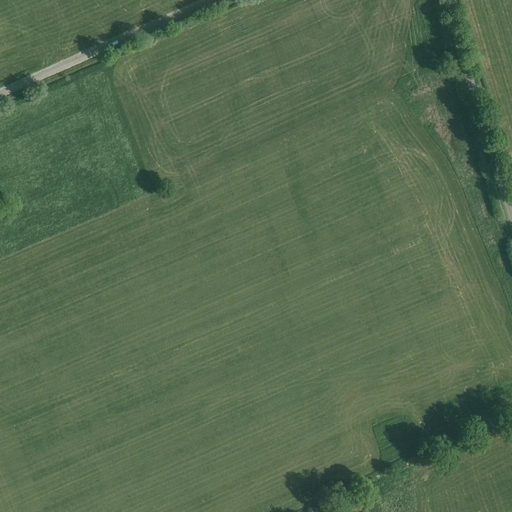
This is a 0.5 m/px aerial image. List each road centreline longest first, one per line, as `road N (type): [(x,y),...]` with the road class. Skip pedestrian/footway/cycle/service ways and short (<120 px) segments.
road 1 (unclassified): [(511,219),(446,0)]
road 2 (unclassified): [(0,94),(205,0)]
